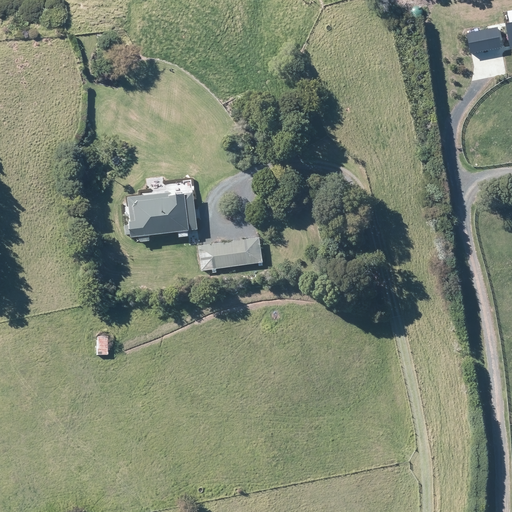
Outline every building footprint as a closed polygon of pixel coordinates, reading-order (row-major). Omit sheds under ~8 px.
[(511,25),(503,28),(507,49),(511,48),(511,25)] [(464,35),(468,56),(499,50),(494,28),(464,35)] [(176,187),(173,188),(172,191),(173,194),(176,195),(179,194),(180,191),(179,188),(176,187)] [(196,195),(194,195),(173,197),(173,194),(143,197),(131,198),(132,202),(134,224),(133,224),(133,227),(127,227),(128,236),(134,235),(134,239),(141,238),(142,243),(152,242),(152,237),(192,233),(192,232),(200,231),(196,195)] [(263,263),(260,237),(200,245),(204,271),(263,263)] [(97,337),(98,356),(109,356),(109,337),(97,337)]
